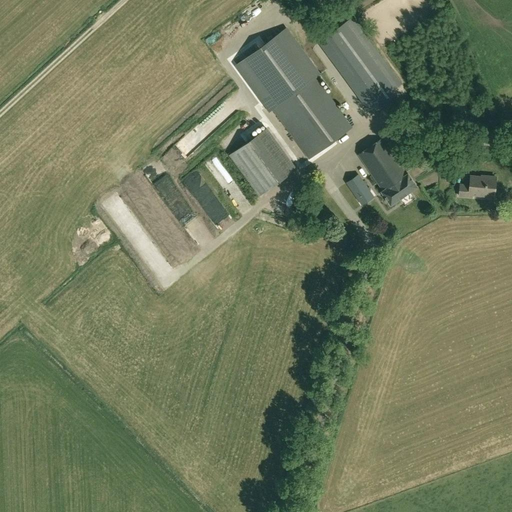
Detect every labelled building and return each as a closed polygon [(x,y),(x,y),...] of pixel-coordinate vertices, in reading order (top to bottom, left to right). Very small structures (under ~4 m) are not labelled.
[(346,23),(321,41),(373,112),(398,93),(346,23)] [(351,127),(314,76),(318,74),(285,28),(236,64),(269,109),(273,107),(309,157),(351,127)] [(230,123),(251,103),(239,92),(219,112),(230,123)] [(360,111),(355,115),(366,128),(371,124),(360,111)] [(223,119),(216,120),(218,129),(225,127),(223,119)] [(228,154),(258,195),(295,168),(265,128),(228,154)] [(383,191),(381,192),(390,205),(417,187),(408,174),(406,175),(405,173),(413,168),(409,161),(400,167),(382,139),(358,154),(383,191)] [(359,173),(338,189),(355,213),(376,197),(359,173)] [(208,181),(202,174),(188,186),(198,197),(208,188),(204,184),(208,181)] [(482,192),(494,193),(496,177),(486,176),(486,177),(470,176),(469,185),(460,184),(459,196),(472,197),(472,193),(482,194),(482,192)] [(154,186),(185,217),(190,212),(185,208),(192,202),(181,192),(180,193),(164,177),(154,186)] [(146,202),(148,212),(157,210),(152,186),(135,189),(137,203),(146,202)] [(320,221),(325,192),(314,190),(309,219),(320,221)] [(122,228),(128,224),(131,230),(141,224),(122,194),(107,203),(122,228)]
